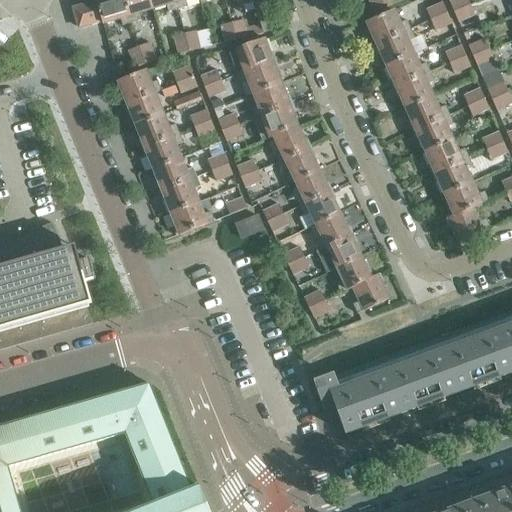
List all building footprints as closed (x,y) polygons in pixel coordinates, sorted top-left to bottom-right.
[(103,24),(120,19),(122,26),(131,23),(124,0),(95,0),(96,1),(102,21),(103,24)] [(139,13),(152,9),(149,0),(124,0),(131,23),(141,20),(139,13)] [(168,12),(177,10),(174,0),(149,0),(152,9),(166,5),(168,12)] [(174,0),(177,10),(187,7),(184,0),(174,0)] [(367,0),(373,12),(383,8),(379,0),(367,0)] [(453,0),(449,2),(454,12),(470,5),(467,0),(453,0)] [(79,28),(102,21),(96,1),(73,8),(79,28)] [(426,10),(430,20),(447,13),(442,3),(426,10)] [(454,12),(458,22),(474,15),(470,5),(454,12)] [(373,46),(410,29),(406,20),(400,23),(394,10),(366,23),(375,43),(373,44),(373,46)] [(447,13),(430,20),(435,30),(451,23),(447,13)] [(242,21),(232,23),(236,40),(246,38),(242,21)] [(236,40),(232,23),(221,26),(225,43),(236,40)] [(377,46),(386,66),(413,54),(408,41),(415,38),(410,29),(373,46),(374,48),(377,46)] [(196,31),(185,34),(189,51),(211,46),(209,36),(197,39),(196,31)] [(178,54),(189,51),(185,34),(174,36),(178,54)] [(234,66),(237,75),(276,60),(275,59),(272,60),(264,39),(235,50),(241,63),(234,66)] [(468,46),(473,56),(489,49),(484,39),(468,46)] [(149,43),(138,47),(145,63),(155,59),(149,43)] [(445,53),(449,63),(465,56),(461,46),(445,53)] [(145,63),(138,47),(128,51),(134,67),(145,63)] [(473,56),(477,66),(493,59),(489,49),(473,56)] [(392,87),(393,89),(430,72),(426,63),(419,66),(413,54),(386,66),(395,86),(392,87)] [(465,56),(449,63),(454,74),(470,67),(465,56)] [(248,82),(252,94),(281,83),(273,63),(276,62),(276,60),(237,75),(241,84),(248,82)] [(172,73),(176,83),(193,77),(189,67),(172,73)] [(123,103),(123,105),(154,93),(161,90),(157,81),(151,83),(145,70),(117,81),(126,102),(123,103)] [(200,77),(204,87),(220,81),(216,70),(200,77)] [(498,72),(482,78),(487,90),(503,82),(499,71),(498,72)] [(396,89),(405,109),(433,97),(427,84),(434,81),(430,72),(393,89),(393,90),(396,89)] [(193,77),(176,83),(181,94),(197,87),(193,77)] [(204,87),(208,98),(225,91),(220,81),(204,87)] [(487,90),(492,100),(508,93),(503,82),(487,90)] [(250,110),(254,119),(292,104),(292,102),(289,104),(281,83),(252,94),(257,107),(250,110)] [(165,98),(178,93),(175,85),(162,90),(165,98)] [(463,96),(468,106),(484,99),(480,89),(463,96)] [(176,109),(201,100),(198,92),(173,101),(176,109)] [(163,114),(154,93),(123,105),(124,107),(127,105),(135,126),(163,114)] [(492,100),(496,110),(511,103),(511,102),(508,93),(492,100)] [(213,109),(222,106),(228,103),(226,97),(211,103),(213,109)] [(411,130),(412,132),(449,115),(445,106),(438,109),(433,97),(405,109),(414,129),(411,130)] [(484,99),(468,106),(472,116),(488,109),(484,99)] [(511,103),(496,110),(502,122),(511,118),(511,103)] [(292,104),(254,119),(258,128),(265,125),(270,139),(273,137),(298,127),(290,107),(293,106),(292,104)] [(190,117),(194,127),(210,121),(206,110),(190,117)] [(140,147),(141,149),(179,134),(175,124),(168,127),(163,114),(135,126),(143,146),(140,147)] [(222,131),(238,124),(234,114),(218,121),(222,131)] [(416,132),(425,152),(452,139),(447,127),(453,124),(449,115),(412,132),(413,133),(416,132)] [(210,121),(194,127),(198,138),(215,131),(210,121)] [(242,135),(238,124),(222,131),(226,141),(242,135)] [(308,147),(298,127),(273,137),(280,152),(273,155),(278,164),(311,147),(310,146),(308,147)] [(482,139),(487,149),(503,142),(498,132),(482,139)] [(182,143),(179,134),(141,149),(142,150),(144,149),(153,169),(181,158),(176,146),(182,143)] [(431,173),(432,175),(469,158),(465,149),(458,152),(452,139),(425,152),(434,172),(431,173)] [(503,142),(487,149),(491,160),(507,153),(503,142)] [(289,170),(295,182),(319,170),(309,150),(312,149),(311,147),(278,164),(282,173),(289,170)] [(207,160),(212,171),(228,164),(224,154),(207,160)] [(158,191),(159,192),(196,177),(193,168),(186,171),(181,158),(153,169),(161,190),(158,191)] [(435,175),(444,195),(472,182),(466,170),(473,167),(469,158),(432,175),(432,176),(435,175)] [(236,167),(241,177),(257,171),(253,160),(236,167)] [(232,175),(228,164),(212,171),(216,181),(232,175)] [(294,198),(299,207),(332,190),(331,189),(328,190),(319,170),(295,182),(301,195),(294,198)] [(241,177),(245,187),(261,181),(257,171),(241,177)] [(162,193),(170,213),(198,202),(193,189),(200,187),(196,177),(159,192),(159,194),(162,193)] [(511,177),(501,182),(506,192),(511,189),(511,177)] [(450,215),(451,217),(454,216),(473,208),(482,204),(488,201),(484,191),(477,195),(472,182),(444,195),(453,214),(450,215)] [(310,213),(316,225),(339,213),(330,193),(333,192),(332,190),(299,207),(303,216),(310,213)] [(246,208),(242,198),(225,204),(229,215),(246,208)] [(198,202),(170,213),(178,233),(175,234),(176,236),(179,235),(179,236),(207,224),(214,221),(210,212),(203,214),(198,202)] [(262,211),(267,221),(283,214),(278,204),(262,211)] [(445,220),(445,222),(448,221),(458,243),(483,232),(490,228),(486,219),(479,222),(473,208),(454,216),(451,217),(447,218),(447,219),(445,220)] [(339,213),(316,225),(322,238),(315,241),(320,250),(353,234),(352,232),(349,233),(339,213)] [(267,221),(272,232),(288,224),(283,214),(267,221)] [(257,216),(235,225),(239,234),(241,238),(263,230),(257,216)] [(0,350),(93,324),(85,305),(92,304),(85,282),(94,280),(95,280),(89,259),(88,259),(88,260),(80,262),(75,245),(63,249),(57,236),(52,223),(0,244),(0,350)] [(331,256),(337,268),(360,257),(351,237),(353,235),(353,234),(320,250),(324,259),(331,256)] [(288,265),(304,257),(299,247),(283,255),(288,265)] [(309,267),(304,257),(288,265),(293,275),(309,267)] [(347,290),(353,288),(353,287),(371,278),(370,278),(360,257),(337,268),(343,281),(336,284),(341,293),(347,290)] [(353,287),(353,288),(359,301),(353,304),(357,314),(364,311),(388,299),(377,275),(370,278),(371,278),(353,287)] [(309,308),(325,300),(320,290),(304,298),(309,308)] [(330,310),(325,300),(309,308),(314,318),(330,310)] [(511,310),(495,317),(511,363),(511,310)] [(511,363),(495,317),(439,337),(459,393),(472,388),(483,384),(490,381),(500,377),(511,372),(511,363)] [(392,355),(383,358),(403,413),(417,408),(427,404),(434,402),(444,398),(459,393),(439,337),(392,355)] [(316,384),(309,387),(318,411),(335,405),(346,434),(361,429),(389,418),(403,413),(383,358),(333,376),(324,379),(320,381),(315,383),(316,384)] [(209,511),(199,486),(192,489),(190,486),(149,384),(0,426),(0,511),(209,511)] [(511,511),(511,504),(507,489),(444,511),(511,511)]
